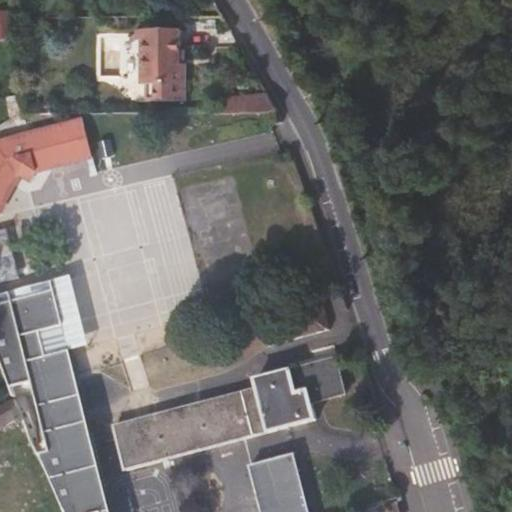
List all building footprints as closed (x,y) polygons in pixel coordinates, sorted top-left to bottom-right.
[(0,36),(12,35),(9,8),(0,8),(0,36)] [(187,59),(178,59),(178,29),(138,30),(138,84),(151,84),(151,99),(187,99),(187,59)] [(209,88),(208,108),(273,110),(262,88),(209,88)] [(43,173),(94,159),(83,120),(0,141),(0,214),(18,181),(43,173)] [(0,356),(65,511),(109,511),(68,349),(89,343),(72,275),(0,293),(0,356)] [(329,332),(321,301),(261,317),(269,348),(329,332)] [(318,421),(314,405),(346,397),(337,361),(255,383),(257,391),(115,428),(128,472),(318,421)] [(0,435),(25,422),(15,400),(0,408),(0,435)] [(308,511),(293,454),(247,466),(259,511),(308,511)]
